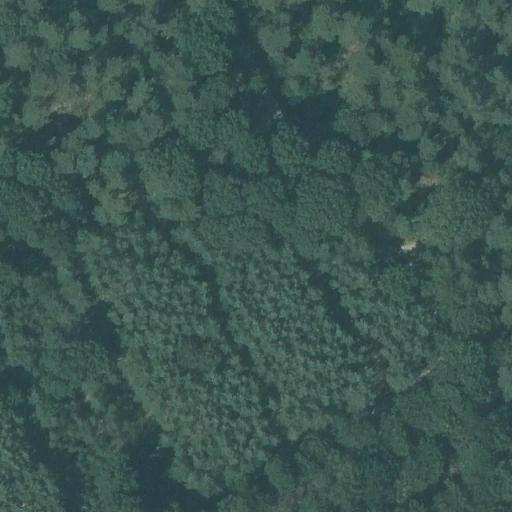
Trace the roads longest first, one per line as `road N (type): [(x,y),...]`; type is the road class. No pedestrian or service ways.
road 1 (track): [(188,511),(425,375),(445,351),(447,310),(315,164),(226,0)]
road 2 (track): [(511,199),(396,251)]
